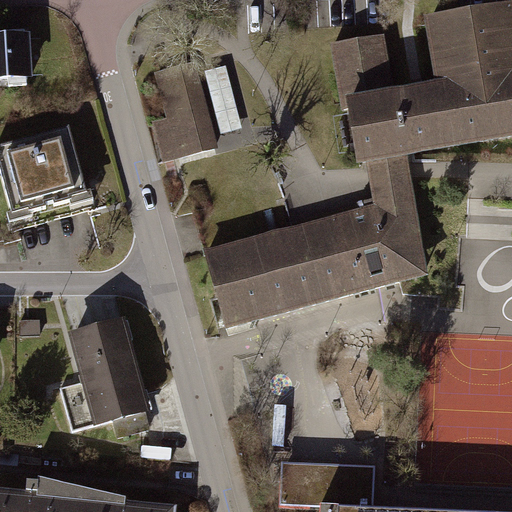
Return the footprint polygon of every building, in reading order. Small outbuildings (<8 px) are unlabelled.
[(384,36),(329,46),(341,113),(344,112),(354,168),(366,166),(382,163),(410,158),(511,139),(511,6),(424,22),(435,86),(394,93),(384,36)] [(28,39),(0,41),(0,90),(32,88),(28,39)] [(206,69),(225,133),(246,127),(227,63),(206,69)] [(200,66),(158,76),(177,157),(219,147),(200,66)] [(73,135),(3,153),(20,217),(89,199),(73,135)] [(371,208),(207,251),(230,336),(429,283),(410,158),(382,163),(366,166),(371,208)] [(153,416),(127,323),(71,339),(97,432),(153,416)] [(350,433),(392,431),(388,368),(346,371),(350,433)] [(445,511),(372,510),(374,467),(280,464),(278,511),(316,511),(445,511)] [(155,511),(0,497),(0,511),(155,511)]
